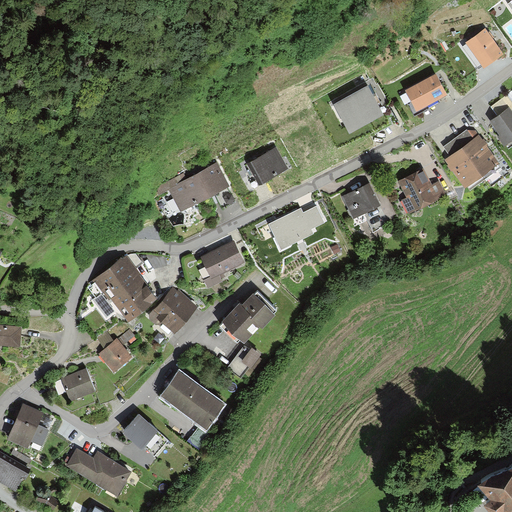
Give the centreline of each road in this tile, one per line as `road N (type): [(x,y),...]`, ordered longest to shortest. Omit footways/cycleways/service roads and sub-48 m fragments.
road 1 (residential): [(66,319),(82,278),(115,251),(196,244),(436,120),(511,67)]
road 2 (residential): [(18,387),(103,430),(222,302)]
